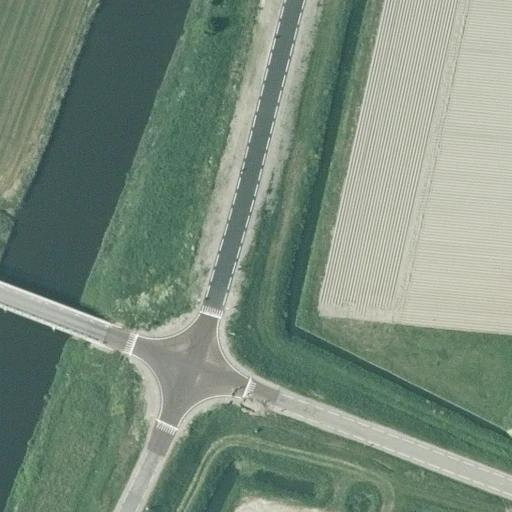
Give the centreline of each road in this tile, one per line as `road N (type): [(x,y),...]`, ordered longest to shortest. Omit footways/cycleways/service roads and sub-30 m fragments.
road 1 (unclassified): [(193,379),(293,0)]
road 2 (tertiary): [(511,493),(193,379)]
road 3 (tertiary): [(193,379),(0,301)]
road 4 (unclassified): [(129,511),(193,379)]
